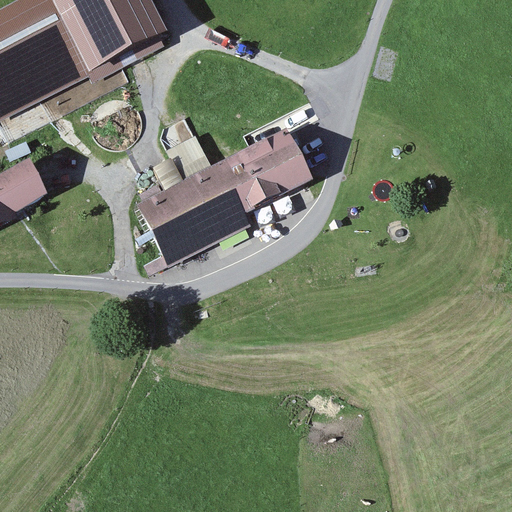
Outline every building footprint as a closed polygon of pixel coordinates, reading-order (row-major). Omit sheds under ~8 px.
[(49,0),(0,25),(0,124),(96,76),(102,86),(167,53),(140,0),(49,0)] [(161,128),(170,148),(168,149),(183,184),(212,171),(188,116),(161,128)] [(246,174),(224,184),(243,223),(311,189),(292,150),(246,174)] [(224,184),(246,174),(240,161),(137,212),(168,273),(248,233),(243,223),(224,184)] [(155,174),(166,195),(184,186),(173,165),(155,174)] [(0,229),(45,208),(29,174),(0,187),(0,229)]
